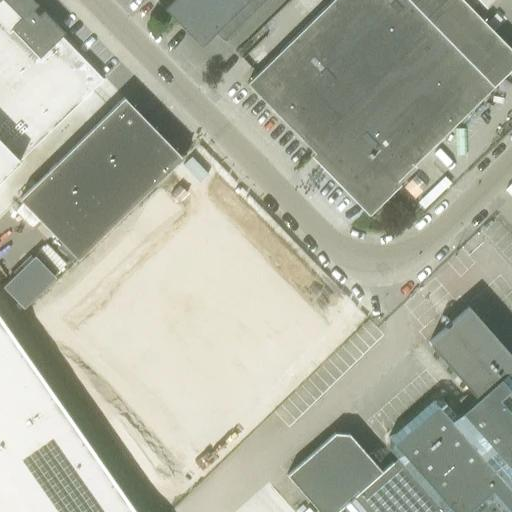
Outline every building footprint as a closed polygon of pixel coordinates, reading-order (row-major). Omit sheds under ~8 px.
[(0,0),(0,182),(104,80),(61,37),(66,32),(45,10),(39,17),(33,11),(39,4),(35,0),(0,0)] [(174,0),(164,10),(179,25),(183,21),(190,28),(189,30),(188,31),(188,32),(188,33),(188,34),(188,35),(189,36),(189,37),(200,48),(215,34),(222,41),(263,0),(174,0)] [(460,0),(331,0),(246,84),(313,154),(310,157),(323,170),(320,173),(321,174),(324,171),(368,215),(399,185),(396,182),(511,68),(511,52),(463,2),(460,0)] [(476,0),(485,9),(494,0),(476,0)] [(181,156),(180,157),(123,98),(17,200),(74,259),(182,157),(181,156)] [(179,224),(73,327),(117,372),(196,454),(302,352),(330,324),(309,303),(251,243),(228,218),(207,197),(179,224)] [(53,280),(33,259),(4,287),(24,308),(53,280)] [(511,358),(469,309),(467,309),(428,343),(428,344),(476,399),(456,416),(441,400),(431,400),(414,414),(409,408),(399,417),(404,423),(387,438),(387,448),(396,458),(380,472),(348,434),(333,433),(285,475),(317,511),(511,511),(511,382),(506,375),(511,369),(511,358)] [(0,511),(133,511),(0,320),(0,511)]
